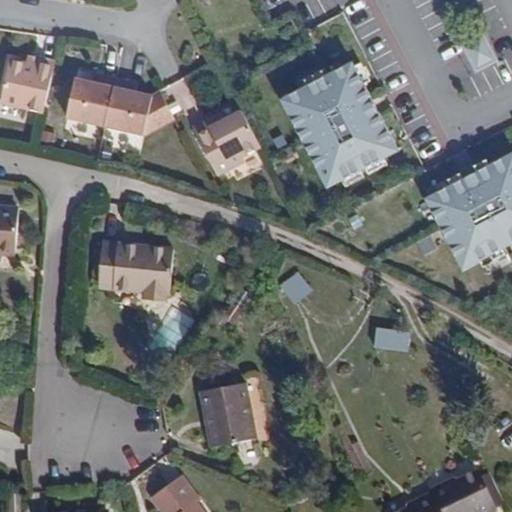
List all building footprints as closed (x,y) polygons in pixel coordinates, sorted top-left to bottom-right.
[(460,42),(473,71),(496,61),(483,32),(460,42)] [(33,51),(31,59),(42,61),(43,53),(33,51)] [(14,56),(5,102),(48,111),(59,56),(43,53),(42,61),(31,59),(14,56)] [(353,62),(283,98),(333,196),(403,160),(353,62)] [(98,68),(96,78),(103,79),(105,70),(98,68)] [(80,74),(71,114),(110,123),(121,73),(105,70),(103,79),(96,78),(80,74)] [(121,73),(110,123),(148,131),(157,91),(141,88),(134,86),(136,76),(121,73)] [(136,76),(134,86),(141,88),(143,78),(136,76)] [(157,91),(148,131),(183,129),(162,91),(157,91)] [(222,141),(208,149),(236,201),(262,187),(260,182),(279,172),(258,133),(240,143),(227,150),(222,141)] [(235,134),(222,141),(227,150),(240,143),(235,134)] [(511,159),(427,201),(467,281),(511,259),(511,159)] [(0,255),(12,256),(17,211),(0,209),(0,255)] [(118,250),(119,246),(102,244),(97,287),(143,292),(142,300),(161,303),(162,293),(168,294),(172,250),(154,248),(153,254),(118,250)] [(154,248),(119,246),(118,250),(153,254),(154,248)] [(311,290),(298,271),(280,285),(293,303),(311,290)] [(411,333),(376,328),(374,348),(408,353),(411,333)] [(249,386),(201,392),(209,447),(256,441),(249,386)] [(395,511),(499,511),(481,472),(395,511)] [(198,507),(180,481),(151,501),(158,511),(196,511),(194,509),(198,507)]
